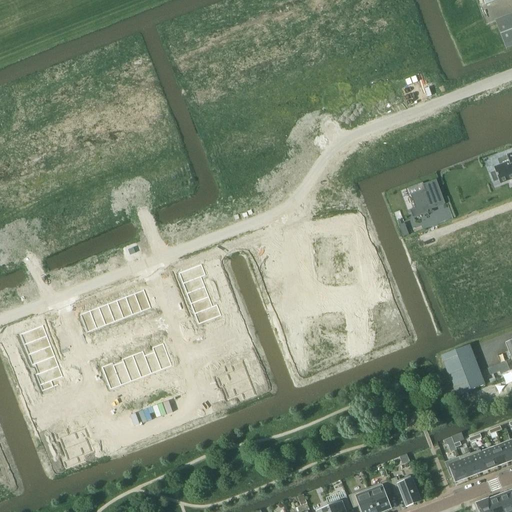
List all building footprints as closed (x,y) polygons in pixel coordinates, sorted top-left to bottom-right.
[(511,14),(495,21),(506,49),(511,47),(511,14)] [(496,171),(491,173),(494,182),(499,180),(501,184),(511,179),(511,153),(507,155),(510,162),(494,168),(496,171)] [(415,208),(410,210),(413,218),(429,213),(428,211),(446,204),(436,179),(421,185),(423,190),(411,195),(415,208)] [(405,225),(400,228),(403,237),(409,235),(405,225)] [(346,232),(334,234),(336,245),(348,244),(346,232)] [(334,234),(322,236),(324,247),(336,245),(334,234)] [(348,244),(336,246),(338,257),(350,255),(348,244)] [(336,246),(324,248),(326,259),(338,257),(336,246)] [(350,255),(338,257),(340,268),(352,266),(350,255)] [(338,257),(326,259),(328,270),(340,268),(338,257)] [(197,266),(179,273),(183,284),(201,277),(197,266)] [(352,267),(340,269),(342,280),(354,278),(352,267)] [(340,269),(328,271),(330,282),(342,280),(340,269)] [(201,277),(183,284),(187,294),(205,287),(201,277)] [(205,287),(187,294),(191,304),(209,297),(205,287)] [(144,290),(135,294),(142,312),(151,309),(144,290)] [(135,294),(126,297),(133,316),(142,312),(135,294)] [(126,297),(117,301),(124,319),(133,316),(126,297)] [(209,297),(191,304),(195,314),(213,307),(209,297)] [(117,301),(108,304),(115,322),(124,319),(117,301)] [(108,304),(99,308),(106,326),(115,322),(108,304)] [(213,307),(195,314),(199,325),(217,318),(213,307)] [(99,308),(90,311),(97,329),(106,326),(99,308)] [(90,311),(80,315),(87,333),(97,329),(90,311)] [(333,316),(321,317),(322,330),(334,328),(333,316)] [(321,318),(308,319),(310,331),(322,330),(321,318)] [(43,326),(25,333),(29,343),(47,336),(43,326)] [(334,328),(322,330),(323,341),(335,340),(334,328)] [(322,330),(310,331),(311,342),(323,341),(322,330)] [(47,336),(29,343),(33,354),(51,347),(47,336)] [(335,340),(323,341),(325,353),(337,352),(335,340)] [(323,341),(311,343),(313,355),(324,353),(323,341)] [(485,385),(470,345),(442,356),(456,395),(485,385)] [(51,347),(33,354),(37,364),(55,357),(51,347)] [(165,349),(155,353),(162,371),(172,367),(165,349)] [(155,353),(144,357),(151,374),(162,371),(155,353)] [(55,357),(37,364),(41,374),(59,366),(55,357)] [(144,357),(134,360),(141,378),(151,374),(144,357)] [(134,360),(124,364),(131,382),(141,378),(134,360)] [(233,372),(217,378),(221,388),(223,387),(223,388),(245,380),(241,370),(245,368),(243,362),(231,366),(233,372)] [(124,364),(114,368),(121,386),(131,382),(124,364)] [(490,376),(503,371),(501,364),(488,370),(490,376)] [(59,366),(41,374),(45,384),(63,377),(59,366)] [(114,368),(104,372),(111,390),(121,386),(114,368)] [(245,380),(223,388),(228,400),(242,394),(244,400),(256,395),(253,389),(249,391),(245,380)] [(67,430),(55,434),(58,440),(62,438),(66,449),(87,441),(87,439),(89,438),(85,429),(69,435),(67,430)] [(511,439),(511,440),(501,444),(509,463),(511,461),(511,439)] [(70,460),(66,462),(68,468),(80,463),(77,458),(91,452),(87,441),(66,449),(70,460)] [(501,444),(491,448),(498,467),(509,463),(501,444)] [(480,450),(480,451),(487,471),(498,467),(491,448),(481,452),(480,450)] [(470,453),(468,453),(477,475),(487,471),(480,451),(470,454),(470,453)] [(468,453),(459,457),(460,460),(459,460),(466,479),(477,475),(468,453)] [(459,457),(445,462),(451,477),(453,476),(456,483),(466,479),(459,460),(460,460),(459,457)] [(396,478),(390,481),(396,495),(401,493),(406,508),(422,502),(413,478),(411,479),(410,477),(397,482),(396,478)] [(387,481),(368,488),(377,511),(385,511),(392,510),(387,495),(392,493),(387,481)] [(377,511),(368,488),(349,496),(353,508),(359,506),(361,511),(377,511)] [(511,511),(511,501),(508,492),(497,496),(503,511),(511,511)] [(489,498),(486,499),(491,511),(503,511),(497,496),(489,499),(489,498)] [(347,497),(328,504),(329,507),(330,511),(346,511),(352,509),(347,497)] [(491,511),(486,499),(475,503),(478,511),(491,511)]
